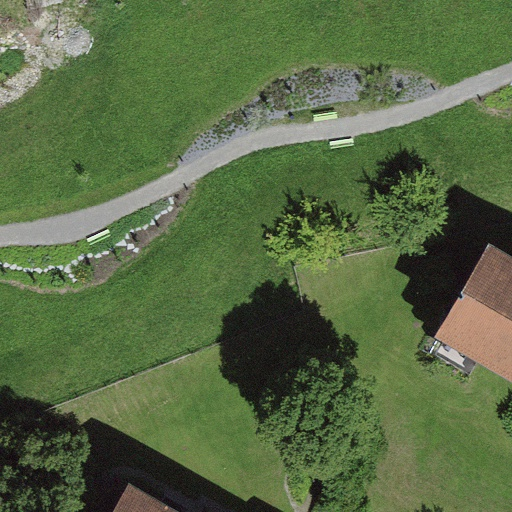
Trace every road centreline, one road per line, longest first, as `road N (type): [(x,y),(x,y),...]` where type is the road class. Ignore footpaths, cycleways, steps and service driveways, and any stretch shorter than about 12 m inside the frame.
road 1 (motorway): [(0,318),(218,241),(511,157)]
road 2 (motorway): [(511,45),(178,135),(0,200)]
